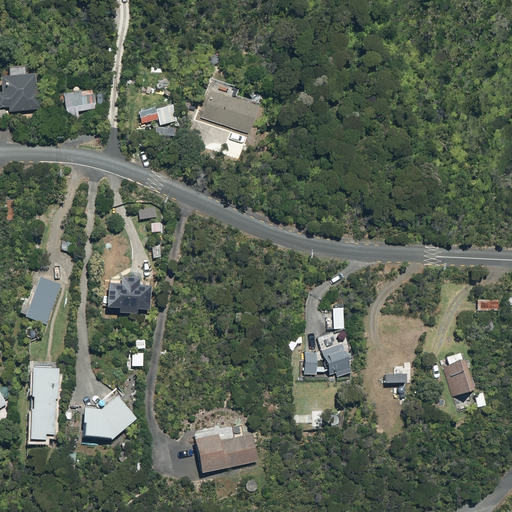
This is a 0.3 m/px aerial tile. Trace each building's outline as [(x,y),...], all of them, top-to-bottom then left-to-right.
[(35,73),(0,76),(0,85),(1,92),(0,92),(0,107),(9,106),(10,110),(41,108),(39,88),(36,88),(35,73)] [(142,74),(142,90),(168,91),(168,75),(142,74)] [(201,115),(249,132),(257,107),(209,90),(201,115)] [(80,95),(79,91),(63,93),(66,117),(78,115),(78,111),(95,108),(93,94),(80,95)] [(173,105),(157,109),(159,119),(161,125),(177,120),(173,105)] [(143,123),(159,119),(157,109),(156,107),(139,112),(143,123)] [(174,130),(150,129),(149,139),(174,140),(174,130)] [(154,217),(154,208),(137,208),(137,218),(154,217)] [(159,225),(148,224),(148,234),(159,235),(159,225)] [(41,277),(27,317),(48,325),(63,284),(41,277)] [(110,284),(109,307),(150,310),(151,286),(139,285),(139,278),(122,277),(122,284),(110,284)] [(494,301),(474,301),(474,312),(495,312),(494,301)] [(344,315),(335,315),(335,332),(344,332),(344,315)] [(145,341),(132,340),(132,352),(144,352),(145,341)] [(317,352),(326,377),(346,370),(338,345),(317,352)] [(301,375),(313,375),(313,368),(316,368),(316,361),(313,361),(313,353),(301,353),(301,375)] [(142,355),(127,355),(127,369),(141,369),(142,355)] [(441,368),(451,397),(473,390),(463,361),(441,368)] [(30,442),(46,442),(47,437),(57,437),(58,401),(60,401),(61,370),(31,369),(30,442)] [(0,409),(8,404),(0,391),(0,409)] [(472,396),(475,409),(483,407),(480,394),(472,396)] [(102,409),(85,408),(83,436),(111,438),(112,440),(138,418),(119,395),(102,409)] [(195,476),(251,463),(245,436),(189,448),(195,476)] [(67,451),(66,469),(75,469),(76,452),(67,451)]
